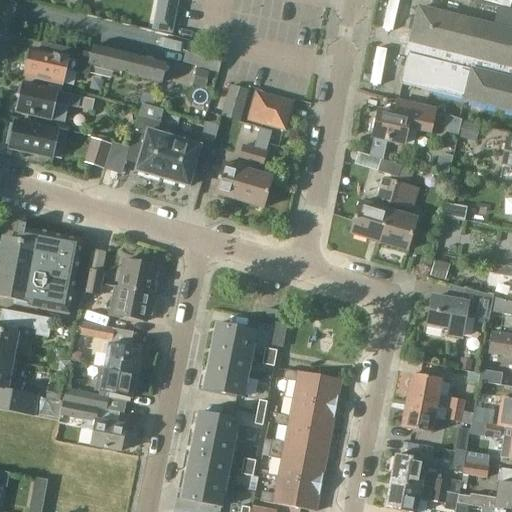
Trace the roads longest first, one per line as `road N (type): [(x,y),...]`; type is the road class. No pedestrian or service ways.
road 1 (residential): [(353,511),(388,301),(303,270)]
road 2 (residential): [(303,270),(356,0)]
road 3 (residential): [(150,511),(202,241)]
road 4 (residential): [(202,241),(0,182)]
